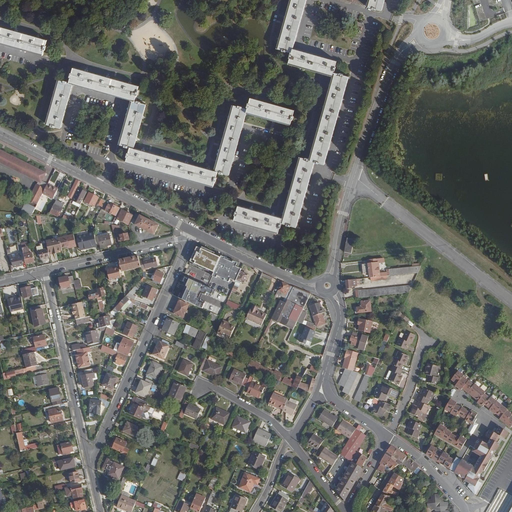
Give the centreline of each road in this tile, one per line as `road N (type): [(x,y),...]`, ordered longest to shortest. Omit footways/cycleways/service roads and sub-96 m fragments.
road 1 (residential): [(90,465),(194,232)]
road 2 (residential): [(194,232),(0,134)]
road 3 (residential): [(336,245),(401,51)]
road 4 (residential): [(44,270),(90,465)]
road 5 (residential): [(194,232),(44,270)]
